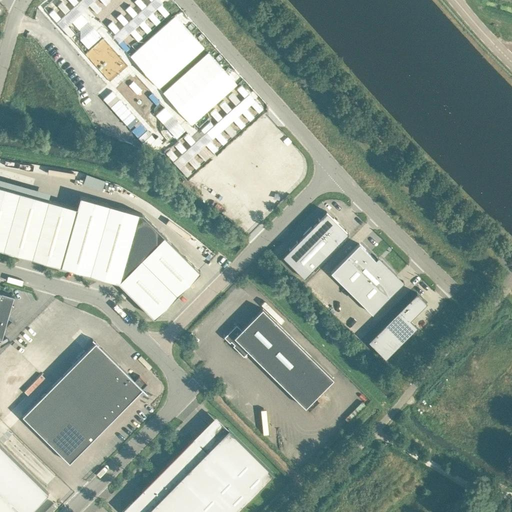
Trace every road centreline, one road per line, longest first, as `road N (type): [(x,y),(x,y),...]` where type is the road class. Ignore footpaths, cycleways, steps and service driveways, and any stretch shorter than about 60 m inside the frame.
road 1 (unclassified): [(298,511),(460,342),(509,269),(257,0)]
road 2 (unclassified): [(152,351),(332,169)]
road 3 (unclassified): [(182,0),(332,169)]
road 4 (unclassified): [(152,351),(178,394),(71,511)]
road 5 (unclassified): [(0,271),(103,302),(152,351)]
road 6 (unclassified): [(332,169),(454,291)]
